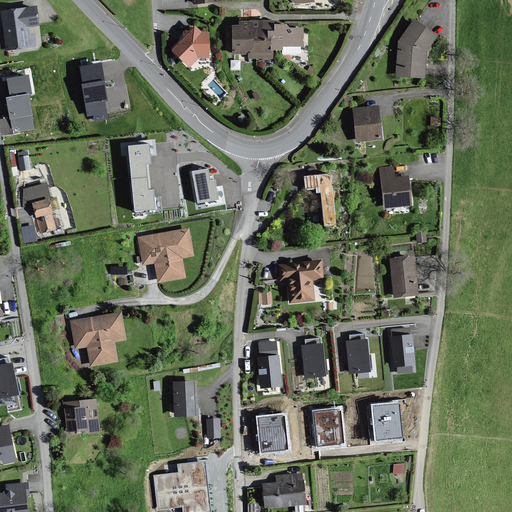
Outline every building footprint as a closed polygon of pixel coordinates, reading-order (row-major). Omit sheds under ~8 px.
[(39,25),(37,6),(2,11),(4,27),(0,27),(0,45),(0,47),(7,46),(7,49),(36,45),(34,34),(30,35),(29,26),(39,25)] [(416,19),(399,42),(398,73),(426,76),(426,67),(427,59),(427,50),(438,34),(416,19)] [(234,53),(248,53),(250,53),(251,20),(241,20),(241,25),(234,25),(234,53)] [(274,58),(275,49),(275,24),(275,20),(251,20),(250,53),(250,58),(274,58)] [(292,28),(292,24),(275,24),(275,49),(282,49),(282,54),(303,54),(303,28),(292,28)] [(210,32),(204,32),(196,25),(172,48),(190,67),(200,58),(210,57),(210,32)] [(107,100),(101,63),(81,66),(84,84),(82,85),(87,116),(94,114),(95,120),(107,118),(104,101),(107,100)] [(31,94),(28,76),(8,79),(11,98),(7,98),(10,119),(12,119),(13,127),(20,126),(20,131),(34,128),(28,94),(31,94)] [(379,106),(355,109),(358,140),(383,137),(379,106)] [(130,143),(133,177),(150,176),(149,164),(154,163),(153,156),(158,156),(156,138),(140,139),(141,142),(130,143)] [(28,155),(28,151),(18,153),(19,157),(18,157),(21,171),(32,169),(29,155),(28,155)] [(394,167),(381,168),(385,208),(413,205),(410,175),(395,177),(394,167)] [(212,180),(209,169),(194,171),(199,202),(200,208),(225,203),(222,186),(218,186),(217,180),(212,180)] [(341,172),(305,175),(307,188),(317,187),(318,192),(322,192),(325,226),(338,225),(334,182),(342,181),(341,172)] [(151,188),(150,176),(133,177),(136,211),(158,209),(156,188),(151,188)] [(50,197),(32,203),(40,230),(41,233),(57,228),(52,213),(54,212),(50,197)] [(22,224),(24,240),(38,239),(36,222),(22,224)] [(189,229),(140,237),(144,264),(157,262),(160,281),(186,276),(183,257),(193,255),(189,229)] [(425,231),(417,232),(418,242),(426,242),(425,231)] [(414,256),(391,259),(395,296),(418,294),(414,256)] [(322,260),(279,264),(281,280),(288,279),(291,303),(315,300),(313,280),(324,278),(322,260)] [(272,303),(272,293),(260,294),(261,304),(272,303)] [(122,312),(72,321),(77,348),(88,345),(92,365),(119,360),(115,341),(127,339),(122,312)] [(411,334),(410,327),(393,329),(394,336),(392,336),(395,366),(399,366),(399,373),(413,372),(412,365),(416,364),(413,334),(411,334)] [(365,339),(365,334),(350,335),(351,340),(347,341),(351,373),(372,371),(368,338),(365,339)] [(322,342),(321,337),(307,339),(307,344),(303,345),(306,377),(328,375),(324,342),(322,342)] [(278,356),(276,340),(259,342),(261,357),(259,357),(262,387),(283,385),(280,355),(278,356)] [(0,398),(21,394),(14,362),(0,365),(0,398)] [(197,381),(175,383),(176,415),(199,414),(197,381)] [(98,398),(65,402),(69,432),(85,430),(85,433),(101,431),(99,416),(93,417),(92,409),(99,408),(98,398)] [(403,438),(400,402),(371,405),(375,441),(403,438)] [(345,444),(341,407),(312,410),(316,447),(345,444)] [(286,414),(257,417),(262,453),(290,450),(286,414)] [(220,419),(207,419),(208,437),(221,436),(220,419)] [(9,425),(0,426),(0,459),(2,459),(3,464),(17,461),(9,425)] [(179,473),(154,476),(156,493),(207,487),(204,462),(178,465),(179,473)] [(298,474),(277,476),(278,482),(264,484),(267,507),(307,503),(304,479),(298,480),(298,474)] [(28,483),(8,485),(9,492),(0,493),(0,511),(28,511),(27,494),(30,494),(28,483)] [(183,511),(202,511),(210,511),(207,487),(156,493),(158,509),(183,506),(183,511)]
